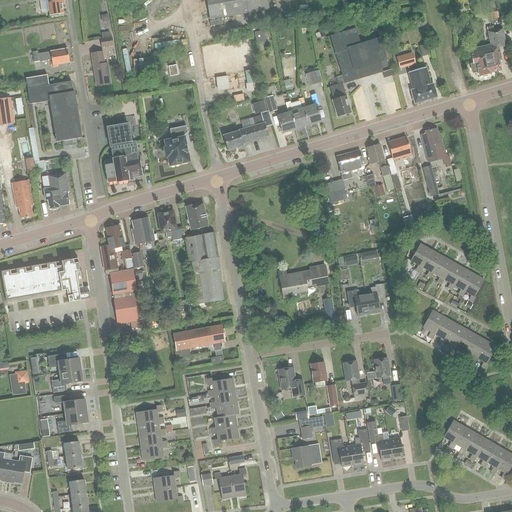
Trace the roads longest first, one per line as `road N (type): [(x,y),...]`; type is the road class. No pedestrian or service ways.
road 1 (unclassified): [(128,511),(89,220)]
road 2 (secondary): [(214,179),(469,100)]
road 3 (unclassified): [(511,336),(469,100)]
road 4 (unclassified): [(103,214),(66,0)]
road 5 (unclassified): [(247,357),(214,179)]
road 6 (unclassified): [(346,496),(412,485),(463,501),(511,492)]
road 7 (unclassified): [(273,511),(247,357)]
road 8 (residential): [(247,357),(388,335)]
